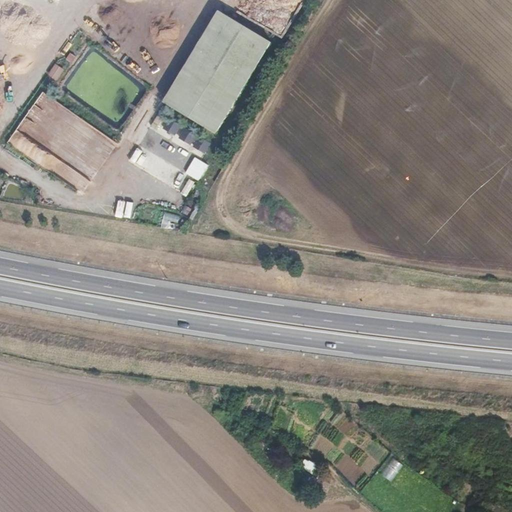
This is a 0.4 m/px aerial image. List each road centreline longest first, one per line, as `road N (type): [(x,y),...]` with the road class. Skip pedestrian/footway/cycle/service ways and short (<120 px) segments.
road 1 (motorway): [(0,286),(302,339),(511,363)]
road 2 (motorway): [(511,343),(0,268)]
road 3 (track): [(333,0),(220,185),(223,213),(235,228)]
